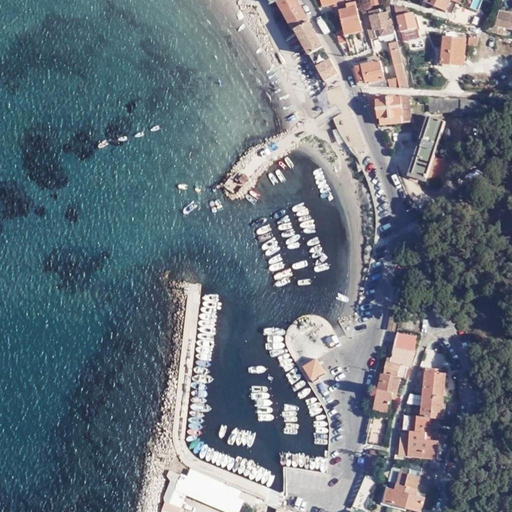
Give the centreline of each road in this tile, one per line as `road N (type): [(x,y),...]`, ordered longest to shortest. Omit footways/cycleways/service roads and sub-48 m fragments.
road 1 (residential): [(395,192),(338,511)]
road 2 (residential): [(440,511),(467,411),(468,354),(441,297)]
road 3 (residential): [(304,0),(395,192)]
road 4 (residential): [(441,297),(392,451)]
